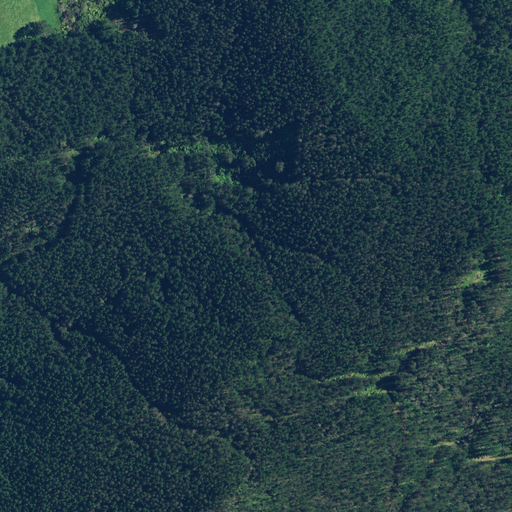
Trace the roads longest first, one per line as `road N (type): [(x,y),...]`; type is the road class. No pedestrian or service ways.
road 1 (track): [(0,263),(56,238),(85,154),(143,139),(148,122),(187,102),(242,17),(236,0)]
road 2 (track): [(511,458),(437,446),(391,511)]
